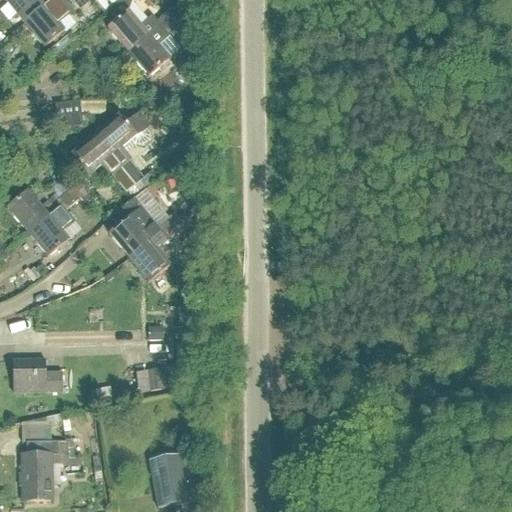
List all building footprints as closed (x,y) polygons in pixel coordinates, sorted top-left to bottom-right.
[(9,0),(5,4),(24,27),(56,0),(59,0),(63,4),(66,0),(9,0)] [(59,0),(56,0),(24,27),(45,51),(64,35),(56,26),(69,15),(61,5),(63,4),(59,0)] [(122,0),(108,13),(117,23),(128,13),(131,5),(129,3),(126,0),(122,0)] [(164,15),(172,24),(179,17),(171,9),(164,15)] [(172,24),(164,15),(155,23),(150,17),(140,26),(128,13),(117,23),(109,30),(129,54),(159,28),(163,32),(172,24)] [(167,36),(163,32),(159,28),(129,54),(149,77),(169,59),(157,46),(167,36)] [(182,113),(177,123),(184,132),(195,131),(199,121),(193,112),(182,113)] [(94,139),(120,171),(113,176),(120,184),(132,174),(139,183),(142,180),(128,163),(128,162),(119,151),(129,143),(134,148),(138,149),(143,149),(146,147),(150,144),(150,135),(144,129),(134,138),(119,119),(94,139)] [(86,179),(100,167),(109,179),(110,178),(124,195),(139,183),(132,174),(120,184),(113,176),(120,171),(94,139),(70,160),(80,172),(71,179),(83,194),(92,186),(86,179)] [(15,156),(0,156),(0,169),(15,169),(15,156)] [(185,172),(165,180),(169,191),(189,184),(189,183),(185,172)] [(7,213),(27,236),(76,194),(72,190),(56,203),(53,199),(40,210),(28,195),(7,213)] [(76,194),(27,236),(47,259),(68,242),(62,235),(74,225),(64,214),(81,200),(76,194)] [(110,236),(130,259),(162,232),(168,239),(184,226),(175,215),(159,228),(156,224),(154,225),(134,201),(111,220),(119,229),(110,236)] [(75,240),(87,230),(80,221),(68,232),(75,240)] [(162,232),(130,259),(150,283),(170,267),(159,254),(172,243),(168,239),(162,232)] [(178,318),(179,331),(177,331),(177,342),(200,341),(199,309),(176,310),(176,318),(178,318)] [(148,329),(148,343),(163,343),(163,329),(148,329)] [(176,367),(176,381),(196,381),(197,347),(176,347),(176,367)] [(47,376),(47,362),(14,363),(15,395),(63,394),(63,376),(47,376)] [(79,367),(79,387),(88,388),(89,367),(79,367)] [(159,367),(159,372),(161,392),(176,390),(176,381),(176,367),(159,367)] [(149,393),(161,392),(159,372),(147,373),(147,374),(149,393)] [(147,374),(135,375),(138,395),(149,393),(147,374)] [(111,390),(95,393),(98,407),(113,405),(111,390)] [(50,459),(56,458),(55,445),(26,446),(27,459),(20,459),(22,505),(51,504),(50,459)] [(148,463),(157,511),(189,505),(180,457),(148,463)] [(98,460),(92,461),(95,487),(103,486),(98,460)]
